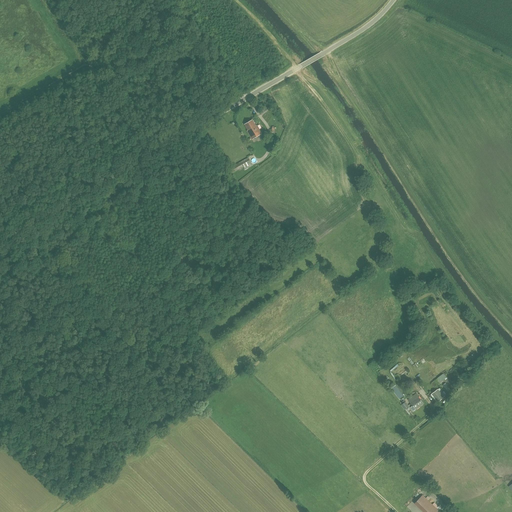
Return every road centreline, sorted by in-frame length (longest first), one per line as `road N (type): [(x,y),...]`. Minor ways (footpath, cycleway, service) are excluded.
road 1 (unclassified): [(0,241),(358,33),(393,0)]
road 2 (track): [(273,0),(325,52),(419,207),(511,329)]
road 3 (track): [(241,100),(174,0)]
road 4 (unknown): [(395,511),(363,476),(415,428)]
